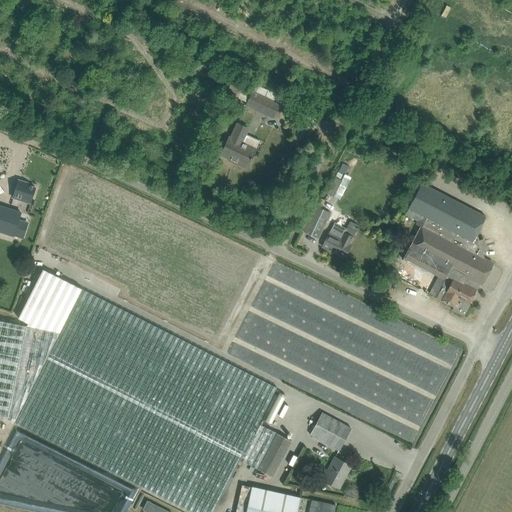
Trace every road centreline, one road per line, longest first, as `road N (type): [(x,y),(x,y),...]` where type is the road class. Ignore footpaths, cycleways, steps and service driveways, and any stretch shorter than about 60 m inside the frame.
road 1 (unclassified): [(478,343),(0,119)]
road 2 (unclassified): [(392,511),(478,343)]
road 3 (primary): [(417,511),(498,354)]
road 4 (unclassified): [(442,511),(511,375)]
